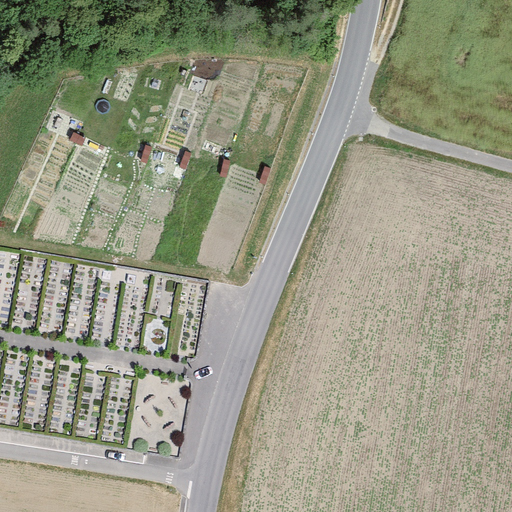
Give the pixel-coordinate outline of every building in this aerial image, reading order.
[(79,134),(71,131),(67,139),(76,143),(79,134)] [(89,139),(81,135),(77,144),(85,147),(89,139)] [(153,145),(145,143),(143,151),(151,154),(153,145)] [(194,152),(186,149),(183,158),(191,161),(194,152)] [(151,155),(142,153),(140,162),(149,164),(151,155)] [(232,159),(224,156),(221,165),(230,168),(232,159)] [(190,162),(182,159),(179,168),(187,171),(190,162)] [(271,166),(262,163),(259,171),(267,174),(271,166)] [(229,169),(221,167),(218,175),(226,178),(229,169)] [(267,176),(258,173),(255,181),(263,185),(267,176)]
